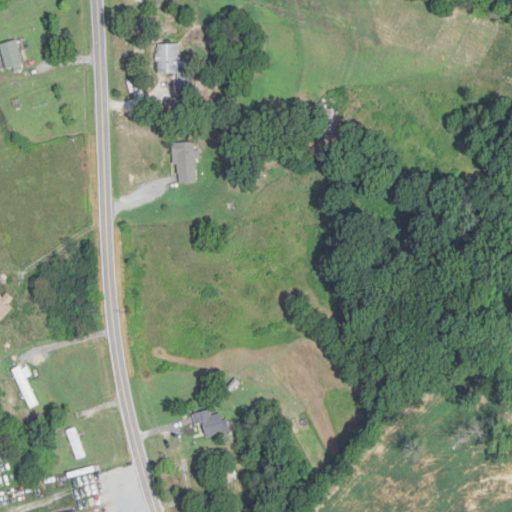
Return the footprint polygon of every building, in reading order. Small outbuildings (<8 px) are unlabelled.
[(2,45),(7,74),(24,71),(19,42),(2,45)] [(180,59),(180,45),(159,45),(159,75),(179,75),(179,93),(192,93),(192,59),(180,59)] [(318,131),(333,133),(336,102),(322,101),(318,131)] [(199,182),(198,142),(176,143),(177,183),(199,182)] [(0,319),(17,313),(9,296),(1,299),(0,296),(0,319)] [(13,371),(32,410),(41,406),(22,367),(13,371)] [(213,417),(211,411),(200,414),(207,439),(230,432),(225,414),(213,417)] [(68,432),(80,461),(88,458),(77,429),(68,432)]
